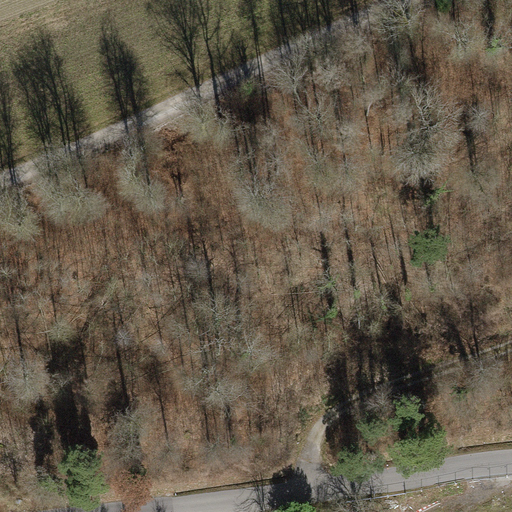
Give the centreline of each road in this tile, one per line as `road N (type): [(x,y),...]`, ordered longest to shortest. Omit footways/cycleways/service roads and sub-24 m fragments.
road 1 (track): [(400,0),(0,173)]
road 2 (residential): [(137,511),(511,460)]
road 3 (track): [(311,491),(310,453),(334,415),(370,394),(511,348)]
